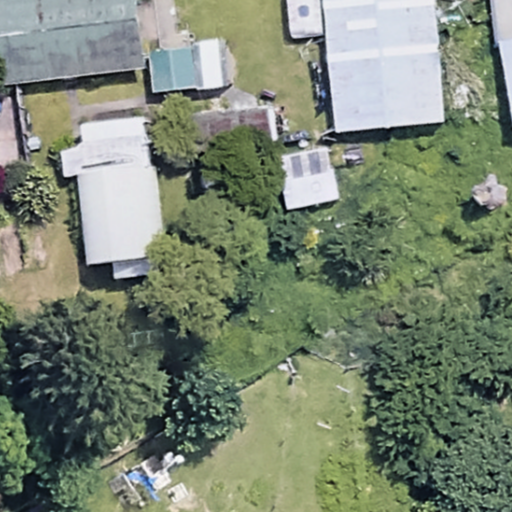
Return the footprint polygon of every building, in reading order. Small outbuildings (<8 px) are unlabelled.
[(137,0),(0,0),(0,80),(143,67),(137,0)] [(443,122),(432,0),(322,0),(335,131),(443,122)] [(223,83),(217,38),(151,47),(156,91),(223,83)] [(0,174),(21,172),(12,107),(0,108),(0,174)] [(271,141),(268,110),(185,118),(188,150),(271,141)] [(147,263),(142,119),(75,121),(79,265),(147,263)]
